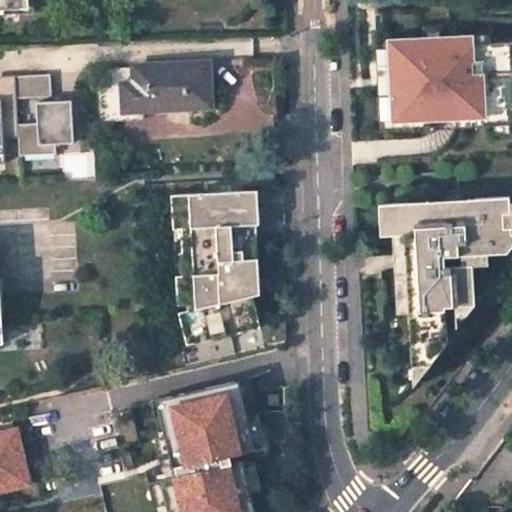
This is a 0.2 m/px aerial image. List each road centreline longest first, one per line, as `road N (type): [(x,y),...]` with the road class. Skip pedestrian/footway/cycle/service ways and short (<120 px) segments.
road 1 (residential): [(314,0),(322,384),(331,462),(364,511)]
road 2 (secondary): [(389,511),(511,364)]
